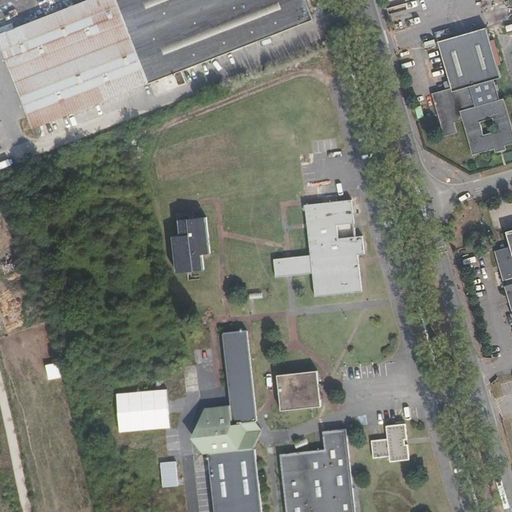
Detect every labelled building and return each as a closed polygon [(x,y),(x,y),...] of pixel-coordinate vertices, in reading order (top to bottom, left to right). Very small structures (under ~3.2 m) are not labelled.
[(88,0),(9,31),(41,113),(29,117),(33,129),(149,84),(162,79),(166,91),(187,83),(182,71),(314,20),(305,0),(88,0)] [(334,28),(337,40),(340,39),(344,38),(341,26),(334,28)] [(490,103),(482,105),(475,108),(469,87),(476,84),(485,82),(501,77),(487,27),(439,41),(452,87),(452,90),(447,92),(447,88),(432,92),(444,134),(457,131),(454,121),(464,118),(474,152),(494,146),(505,143),(511,141),(511,128),(503,99),(490,103)] [(41,113),(9,31),(0,34),(0,43),(29,117),(41,113)] [(490,103),(485,82),(476,84),(482,105),(490,103)] [(311,255),(274,259),(276,277),(313,273),(315,297),(362,292),(358,254),(365,254),(363,236),(339,238),(337,225),(355,223),(352,200),(305,205),(311,255)] [(180,235),(173,236),(177,273),(205,270),(203,254),(211,253),(207,216),(179,220),(180,235)] [(495,250),(511,309),(511,229),(506,231),(510,246),(495,250)] [(208,432),(197,434),(198,446),(204,454),(208,453),(214,511),(262,511),(255,446),(262,430),(257,423),(247,331),(246,331),(246,330),(224,332),(224,333),(222,334),(231,405),(205,408),(208,432)] [(318,371),(277,375),(281,411),(322,406),(318,371)] [(167,390),(117,394),(120,432),(170,428),(167,390)] [(388,439),(372,441),(374,458),(390,456),(390,462),(410,460),(408,444),(405,444),(405,440),(407,439),(406,424),(386,426),(388,439)] [(325,449),(280,454),(286,511),(355,511),(346,429),(323,431),(325,449)] [(176,462),(161,463),(164,488),(179,486),(176,462)]
